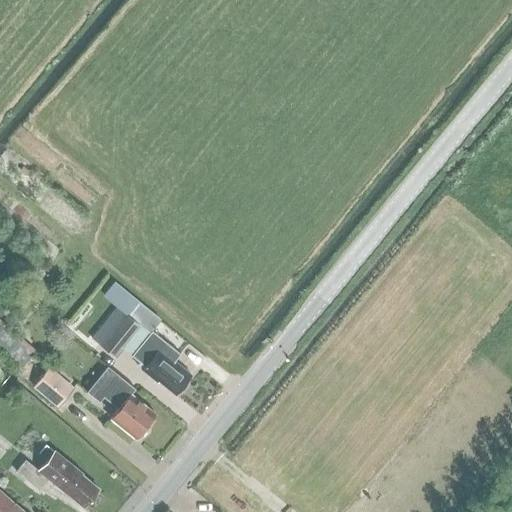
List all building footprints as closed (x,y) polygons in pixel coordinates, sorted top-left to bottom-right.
[(0,297),(1,298),(15,283),(0,270),(0,297)] [(113,283),(102,296),(117,307),(115,309),(122,315),(127,319),(140,330),(147,335),(150,332),(160,320),(139,304),(113,283)] [(12,285),(3,298),(14,307),(24,294),(12,285)] [(101,327),(91,339),(116,360),(140,330),(127,319),(122,315),(115,309),(101,327)] [(189,377),(172,363),(178,356),(150,332),(147,335),(129,357),(143,368),(140,371),(156,384),(158,382),(174,396),(189,377)] [(57,408),(73,388),(48,366),(42,373),(27,361),(17,374),(57,408)] [(134,438),(155,414),(130,393),(134,388),(107,365),(90,386),(117,407),(109,417),(134,438)] [(24,461),(14,473),(38,492),(48,481),(68,497),(70,495),(84,507),(97,491),(79,477),(81,475),(54,452),(38,472),(24,461)] [(22,511),(16,506),(0,491),(0,511),(22,511)]
